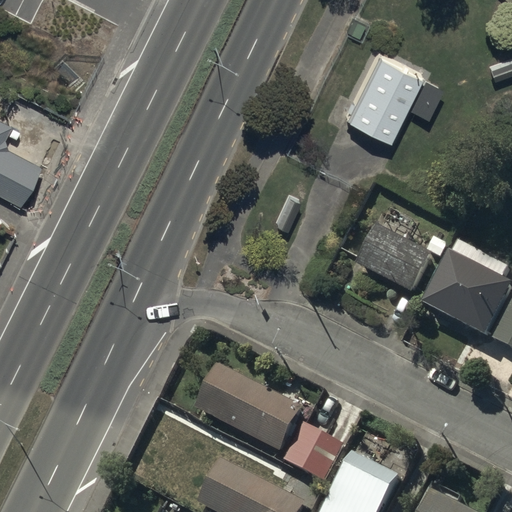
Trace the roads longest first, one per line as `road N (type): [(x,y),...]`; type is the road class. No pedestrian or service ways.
road 1 (primary): [(0,403),(200,0)]
road 2 (primary): [(278,0),(135,299)]
road 3 (residential): [(279,325),(511,441)]
road 4 (primary): [(135,299),(33,511)]
road 5 (residential): [(279,325),(202,303),(135,299)]
